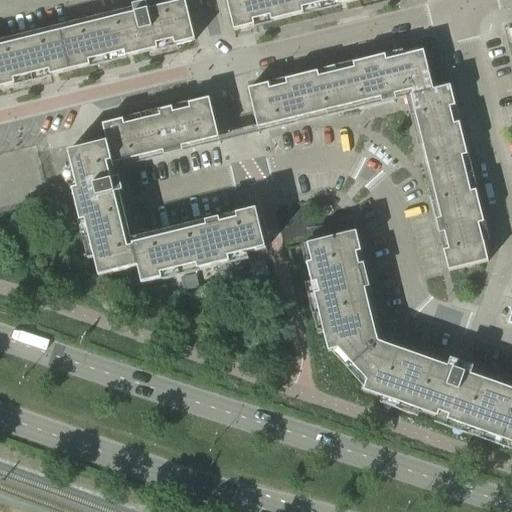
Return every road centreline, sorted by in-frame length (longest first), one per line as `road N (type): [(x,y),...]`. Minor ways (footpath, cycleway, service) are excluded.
road 1 (secondary): [(511,506),(0,338)]
road 2 (residential): [(481,330),(418,304),(391,200),(368,173),(349,161),(315,158),(253,173)]
road 3 (residential): [(492,297),(511,236),(510,205),(462,8)]
road 4 (secondary): [(0,418),(267,511)]
road 5 (residential): [(226,65),(462,8)]
road 6 (residential): [(0,116),(226,65)]
